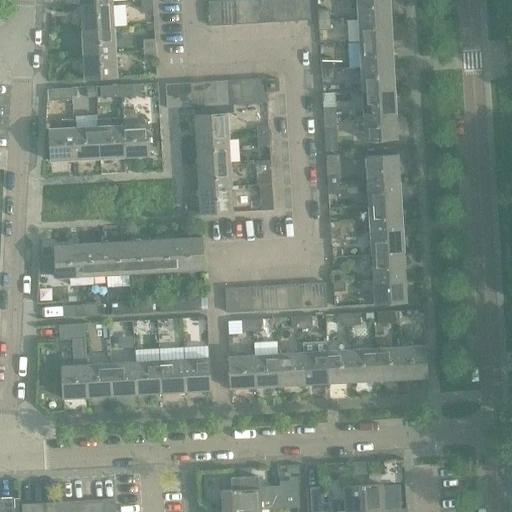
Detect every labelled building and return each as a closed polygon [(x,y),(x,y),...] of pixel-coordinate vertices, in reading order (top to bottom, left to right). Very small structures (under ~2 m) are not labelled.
[(247,0),(234,1),(236,25),(248,24),(247,0)] [(259,0),(247,0),(248,24),(261,24),(259,0)] [(272,0),(259,0),(261,24),(273,23),(272,0)] [(284,0),(272,0),(273,23),(286,22),(284,0)] [(297,0),(284,0),(286,22),(298,22),(297,0)] [(309,0),(297,0),(298,22),(311,21),(309,0)] [(357,0),(359,19),(391,17),(390,0),(357,0)] [(223,26),(222,1),(209,2),(211,27),(223,26)] [(234,1),(222,1),(223,26),(236,25),(234,1)] [(154,2),(142,3),(142,13),(154,12),(154,2)] [(114,4),(81,6),(83,31),(115,29),(114,4)] [(318,13),(319,21),(331,21),(330,12),(318,13)] [(391,17),(359,19),(360,43),(392,41),(391,17)] [(331,21),(319,21),(319,30),(331,29),(331,21)] [(115,29),(83,31),(84,55),(116,53),(115,29)] [(144,41),(145,52),(156,51),(156,41),(144,41)] [(392,41),(360,43),(361,68),(394,66),(392,41)] [(156,51),(145,52),(145,62),(157,61),(156,51)] [(116,53),(84,55),(86,80),(118,78),(116,53)] [(321,62),(322,70),(333,69),(333,61),(321,62)] [(394,66),(361,68),(363,92),(395,90),(394,66)] [(333,69),(322,70),(322,78),(334,78),(333,69)] [(266,79),(254,80),(255,104),(268,103),(266,79)] [(241,80),(229,81),(230,106),(243,105),(241,80)] [(254,80),(241,80),(243,105),(255,104),(254,80)] [(267,81),(268,93),(280,92),(279,80),(267,81)] [(229,81),(216,82),(218,106),(230,106),(229,81)] [(216,82),(204,83),(205,107),(218,106),(216,82)] [(191,83),(179,84),(180,108),(193,108),(191,83)] [(204,83),(191,83),(193,108),(205,107),(204,83)] [(180,108),(179,84),(166,85),(168,109),(180,108)] [(142,85),(121,86),(122,98),(142,97),(142,85)] [(122,98),(121,86),(101,88),(102,99),(122,98)] [(95,88),(87,88),(88,98),(96,98),(95,88)] [(395,90),(363,92),(364,116),(397,115),(395,90)] [(336,108),(324,109),(324,119),(336,118),(336,108)] [(124,118),(123,118),(125,158),(150,156),(148,124),(136,125),(135,110),(124,110),(124,118)] [(196,116),(197,140),(230,139),(228,114),(196,116)] [(397,115),(364,116),(366,141),(398,140),(397,115)] [(112,126),(99,127),(101,159),(125,158),(123,118),(111,119),(112,126)] [(336,118),(324,119),(325,129),(337,129),(336,118)] [(77,160),(75,128),(74,120),(62,120),(63,129),(50,130),(52,162),(77,160)] [(258,127),(258,137),(270,136),(269,126),(258,127)] [(99,127),(75,128),(77,160),(101,159),(99,127)] [(270,136),(258,137),(259,147),(271,147),(270,136)] [(230,139),(197,140),(199,165),(231,163),(230,139)] [(367,157),(368,183),(400,181),(399,156),(367,157)] [(231,163),(199,165),(200,189),(232,187),(231,163)] [(339,174),(328,175),(328,185),(340,184),(339,174)] [(261,176),(261,186),(273,185),(272,175),(261,176)] [(400,181),(368,183),(369,207),(402,205),(400,181)] [(340,184),(328,185),(329,195),(340,195),(340,184)] [(273,185),(261,186),(262,196),(273,195),(273,185)] [(232,187),(200,189),(202,214),(234,212),(232,187)] [(273,195),(262,196),(263,211),(274,210),(273,195)] [(341,199),(329,200),(330,208),(341,208),(341,199)] [(402,205),(369,207),(371,231),(403,229),(402,205)] [(355,221),(330,222),(331,234),(356,232),(355,221)] [(403,229),(371,231),(372,256),(405,254),(403,229)] [(356,232),(331,234),(332,245),(357,244),(356,232)] [(203,238),(178,239),(180,272),(205,270),(203,238)] [(178,239),(154,241),(156,273),(180,272),(178,239)] [(154,241),(129,242),(131,274),(156,273),(154,241)] [(129,242),(105,244),(107,276),(131,274),(129,242)] [(105,244),(81,245),(82,277),(83,284),(95,284),(95,276),(107,276),(105,244)] [(81,245),(55,246),(56,258),(57,275),(57,278),(71,278),(71,285),(83,284),(82,277),(81,245)] [(405,254),(372,256),(374,280),(406,278),(405,254)] [(40,259),(39,275),(57,275),(56,258),(40,259)] [(333,274),(334,282),(346,282),(345,273),(333,274)] [(406,278),(374,280),(375,305),(407,303),(406,278)] [(346,282),(334,282),(334,291),(346,290),(346,282)] [(325,283),(313,284),(314,309),(327,308),(325,283)] [(313,284),(300,285),(302,309),(314,309),(313,284)] [(300,285),(288,286),(289,310),(302,309),(300,285)] [(276,286),(263,287),(265,311),(277,311),(276,286)] [(288,286),(276,286),(277,311),(289,310),(288,286)] [(263,287),(251,288),(252,312),(265,311),(263,287)] [(240,313),(238,288),(226,289),(227,313),(240,313)] [(251,288),(238,288),(240,313),(252,312),(251,288)] [(202,299),(181,300),(182,312),(202,311),(202,299)] [(182,312),(181,300),(161,301),(162,313),(182,312)] [(153,302),(133,303),(134,314),(154,313),(153,302)] [(134,314),(133,303),(113,304),(113,316),(134,314)] [(104,304),(84,306),(85,317),(105,316),(104,304)] [(85,317),(84,306),(64,307),(64,318),(85,317)] [(389,312),(378,313),(379,325),(389,324),(389,312)] [(399,312),(389,312),(389,324),(400,323),(399,312)] [(351,326),(350,314),(340,315),(341,327),(351,326)] [(361,314),(350,314),(351,326),(361,326),(361,314)] [(302,329),(302,317),(291,318),(292,330),(302,329)] [(312,317),(302,317),(302,329),(313,328),(312,317)] [(263,319),(253,320),(254,332),(264,331),(263,319)] [(254,332),(253,320),(243,321),(243,332),(254,332)] [(74,339),(75,366),(87,365),(85,324),(60,326),(61,340),(74,339)] [(426,346),(401,347),(403,380),(428,378),(426,346)] [(401,347),(377,349),(379,381),(403,380),(401,347)] [(377,349),(352,350),(354,383),(379,381),(377,349)] [(352,350),(328,351),(330,384),(354,383),(352,350)] [(328,351),(304,353),(305,385),(330,384),(328,351)] [(304,353),(279,354),(281,387),(305,385),(304,353)] [(279,354),(255,355),(257,388),(281,387),(279,354)] [(257,388),(255,355),(230,357),(232,390),(257,388)] [(210,358),(185,359),(187,392),(212,391),(210,358)] [(185,359),(160,361),(162,394),(187,392),(185,359)] [(160,361),(136,362),(138,395),(162,394),(160,361)] [(136,362),(112,364),(114,396),(138,395),(136,362)] [(112,364),(87,365),(89,398),(114,396),(112,364)] [(87,365),(75,366),(62,366),(64,399),(89,398),(87,365)] [(328,467),(325,477),(337,482),(341,471),(328,467)] [(222,491),(223,511),(261,510),(299,508),(297,483),(298,482),(281,483),(281,487),(259,489),(259,477),(231,478),(232,490),(222,491)] [(348,511),(385,510),(383,484),(344,487),(345,502),(324,504),(323,488),(311,488),(312,511),(348,511)] [(14,511),(14,498),(0,499),(0,511),(14,511)] [(104,511),(104,500),(92,501),(92,511),(104,511)] [(116,511),(116,500),(104,500),(104,511),(116,511)] [(92,511),(92,501),(81,502),(81,511),(92,511)] [(69,511),(69,502),(57,503),(57,511),(69,511)] [(81,511),(81,502),(69,502),(69,511),(81,511)] [(57,511),(57,503),(46,504),(46,511),(57,511)]
